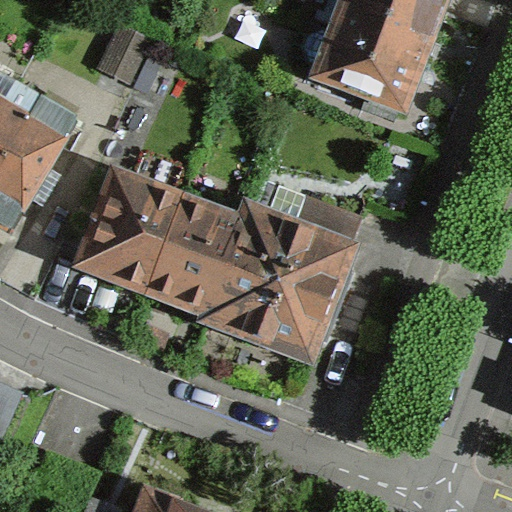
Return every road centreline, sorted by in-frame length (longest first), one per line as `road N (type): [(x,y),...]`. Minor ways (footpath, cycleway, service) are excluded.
road 1 (residential): [(0,321),(108,382),(436,511)]
road 2 (residential): [(511,311),(441,511)]
